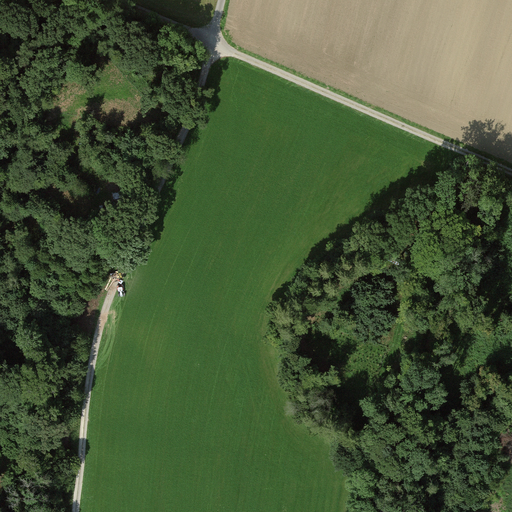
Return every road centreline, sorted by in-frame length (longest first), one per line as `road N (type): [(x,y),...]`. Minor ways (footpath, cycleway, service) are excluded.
road 1 (track): [(112,0),(511,175)]
road 2 (track): [(74,511),(102,316),(191,114)]
